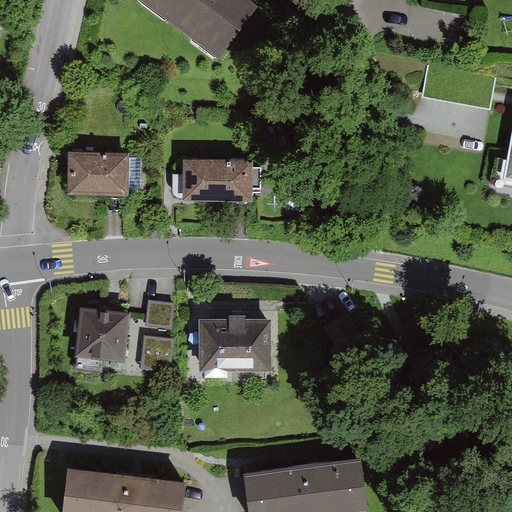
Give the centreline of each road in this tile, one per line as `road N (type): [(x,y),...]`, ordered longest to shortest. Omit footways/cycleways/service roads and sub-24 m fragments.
road 1 (tertiary): [(0,270),(61,258),(236,258),(375,269),(511,298)]
road 2 (residential): [(0,264),(11,248),(63,0)]
road 3 (tertiary): [(0,291),(16,360),(5,511)]
